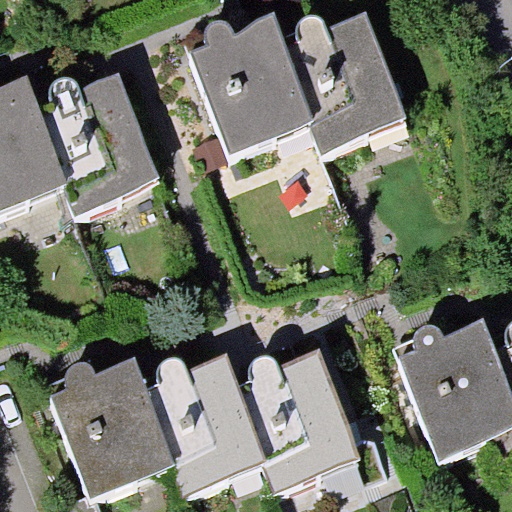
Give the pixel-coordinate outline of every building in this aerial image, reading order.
[(305,47),(287,54),(314,131),(324,160),(411,127),(372,24),(330,39),(327,34),(323,30),(317,28),(312,29),(307,33),(304,37),(304,43),(305,47)] [(209,50),(189,58),(229,163),(314,131),(287,54),(277,27),(235,42),(232,37),(227,33),(222,32),(216,32),(211,36),(209,40),(208,46),(209,50)] [(59,108),(41,115),(68,192),(79,221),(166,188),(127,85),(84,100),(81,95),(77,91),(72,89),(66,90),(61,94),(59,98),(58,103),(59,108)] [(0,217),(68,192),(41,115),(32,88),(0,98),(0,217)] [(424,358),(404,365),(443,470),(511,444),(511,391),(501,362),(492,335),(449,349),(446,345),(442,341),(437,339),(431,340),(426,343),(424,348),(423,353),(424,358)] [(511,357),(501,362),(511,391),(511,357)] [(258,388),(243,394),(268,473),(277,500),(364,468),(326,365),(283,380),(280,375),(276,371),(270,369),(265,370),(260,373),(257,378),(257,383),(258,388)] [(166,391),(149,398),(176,475),(186,504),(268,473),(243,394),(234,369),(192,383),(189,378),(184,375),(179,373),(173,374),(168,377),(166,381),(165,387),(166,391)] [(71,395),(51,402),(91,507),(176,475),(149,398),(139,372),(96,386),(94,381),(89,378),(84,376),(78,377),(73,380),(71,385),(70,390),(71,395)]
